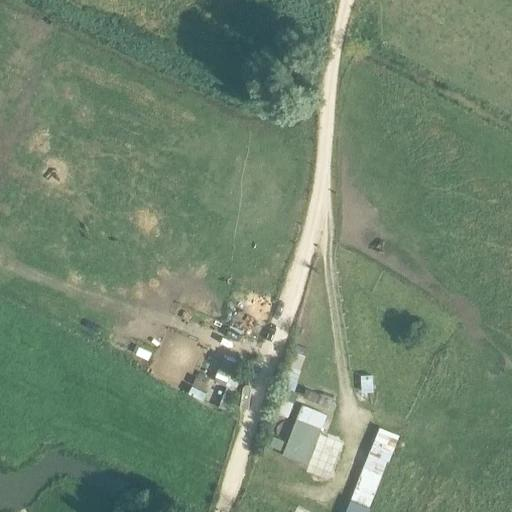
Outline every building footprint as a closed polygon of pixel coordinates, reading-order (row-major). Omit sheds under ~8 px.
[(372,375),(370,375),(361,375),(362,392),(373,392),(373,376),(372,375)] [(227,410),(237,389),(227,385),(218,407),(227,410)] [(331,409),(334,400),(306,389),(302,398),(331,409)] [(301,403),(282,455),(304,463),(327,472),(338,440),(319,433),(327,414),(301,403)] [(344,511),(367,511),(399,434),(378,426),(344,511)]
